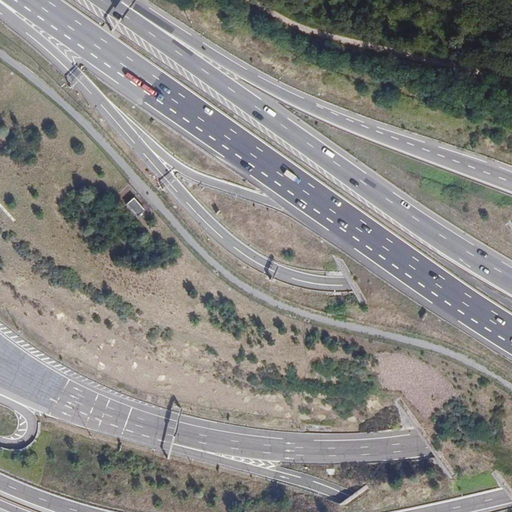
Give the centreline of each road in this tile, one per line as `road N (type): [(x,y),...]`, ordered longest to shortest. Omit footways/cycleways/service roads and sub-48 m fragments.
road 1 (motorway): [(0,7),(84,81),(209,220),(269,265),(346,281),(511,241)]
road 2 (trunk): [(31,0),(511,333)]
road 3 (trunk): [(511,280),(111,6)]
road 4 (motorway): [(511,427),(387,447),(276,449),(146,425),(52,394)]
road 5 (motorway): [(372,511),(315,485),(148,439),(52,394)]
road 6 (trunk): [(409,148),(282,93),(142,10),(111,6)]
road 7 (track): [(511,78),(306,28),(254,0)]
